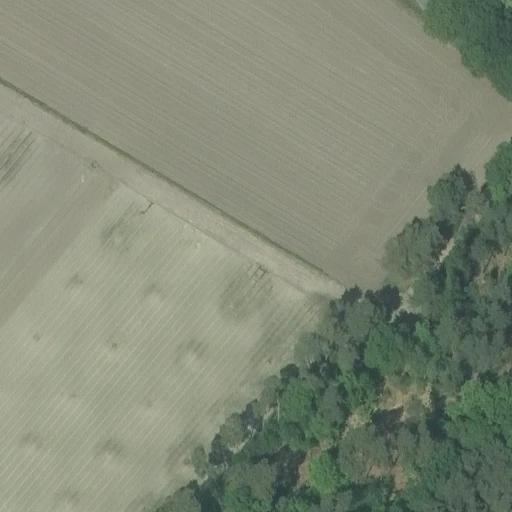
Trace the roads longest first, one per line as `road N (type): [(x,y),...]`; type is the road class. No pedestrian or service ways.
road 1 (track): [(0,99),(85,165),(284,280),(379,323)]
road 2 (track): [(379,323),(511,156)]
